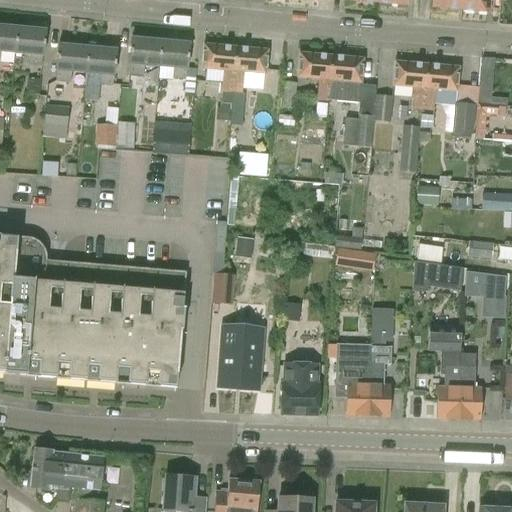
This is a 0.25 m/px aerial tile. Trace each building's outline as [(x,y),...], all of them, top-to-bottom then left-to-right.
[(460,0),(431,0),(431,8),(460,10),(460,0)] [(460,0),(460,10),(484,12),(488,12),(489,0),(460,0)] [(0,59),(1,53),(14,54),(16,28),(0,26),(0,59)] [(14,54),(29,55),(28,66),(41,68),(45,31),(16,28),(14,54)] [(157,67),(160,41),(131,39),(128,65),(129,65),(128,76),(143,77),(144,66),(157,67)] [(185,80),(186,68),(188,44),(160,41),(157,67),(173,69),(172,79),(185,80)] [(71,72),(85,73),(87,47),(58,45),(56,71),(55,83),(70,84),(71,72)] [(232,94),(236,49),(204,46),(202,69),(223,71),(221,93),(222,93),(221,104),(231,105),(232,94)] [(112,87),(113,76),(116,50),(87,47),(85,73),(100,75),(98,99),(110,100),(111,86),(112,87)] [(241,95),(243,72),(264,74),(266,52),(236,49),(232,94),(241,95)] [(327,102),(327,101),(331,58),(299,55),(297,77),(318,79),(316,101),(327,102)] [(492,79),(493,57),(482,57),(481,79),(492,79)] [(360,83),(359,83),(361,60),(331,58),(327,101),(359,103),(360,83)] [(412,110),(422,111),(426,66),(395,63),(393,86),(414,88),(412,110)] [(457,69),(426,66),(422,111),(433,112),(434,93),(455,95),(451,133),(473,135),(477,92),(455,90),(457,69)] [(185,80),(184,93),(193,94),(195,69),(186,68),(185,80)] [(26,94),(39,96),(40,81),(27,79),(26,94)] [(279,109),(294,110),(296,84),(282,82),(279,109)] [(375,96),(373,121),(390,123),(392,98),(375,96)] [(474,139),(483,140),(485,115),(496,116),(497,107),(477,105),(474,139)] [(45,106),(42,138),(66,140),(68,108),(45,106)] [(373,117),(358,116),(357,121),(345,120),(343,146),(370,148),(373,117)] [(117,126),(116,146),(116,149),(133,150),(134,124),(117,123),(117,126)] [(95,146),(116,146),(117,126),(95,126),(95,146)] [(402,126),(399,172),(415,174),(419,128),(402,126)] [(188,155),(189,141),(152,139),(151,153),(188,155)] [(267,175),(268,153),(241,153),(241,175),(267,175)] [(511,195),(482,194),(481,211),(511,211),(511,195)] [(335,236),(334,248),(360,251),(362,229),(352,228),(351,238),(335,236)] [(0,374),(4,375),(4,374),(11,375),(19,375),(18,376),(175,389),(185,273),(62,262),(53,262),(46,261),(46,259),(46,257),(45,255),(45,253),(45,252),(44,250),(43,248),(41,247),(39,244),(37,242),(35,241),(32,240),(30,239),(28,238),(0,236),(0,374)] [(467,258),(491,260),(493,245),(468,242),(467,258)] [(511,262),(511,245),(496,245),(495,262),(511,262)] [(337,248),(335,267),(371,272),(374,254),(337,248)] [(461,270),(441,267),(417,263),(414,263),(412,292),(427,292),(427,287),(460,292),(461,270)] [(465,273),(464,297),(482,298),(504,300),(505,278),(465,273)] [(214,276),(212,304),(232,306),(234,276),(214,275),(214,276)] [(370,312),(369,342),(383,342),(389,343),(389,313),(370,312)] [(262,331),(260,331),(261,320),(245,319),(246,317),(226,316),(226,328),(222,328),(218,388),(257,391),(262,331)] [(439,376),(443,376),(459,376),(460,356),(460,345),(461,329),(427,328),(427,351),(440,351),(439,376)] [(369,347),(369,365),(367,418),(388,418),(389,387),(383,387),(383,366),(390,366),(390,348),(369,347)] [(459,376),(458,421),(479,421),(480,389),(473,389),(474,356),(460,356),(459,376)] [(317,416),(318,386),(319,365),(283,364),(282,385),(281,385),(280,415),(317,416)] [(345,417),(367,418),(369,365),(334,365),(334,399),(346,399),(345,417)] [(443,376),(443,388),(437,388),(436,420),(458,421),(459,376),(443,376)] [(48,485),(60,487),(64,455),(52,453),(52,452),(33,450),(29,489),(48,491),(48,485)] [(96,502),(97,490),(99,491),(102,459),(64,455),(60,487),(74,488),(71,511),(100,511),(102,503),(96,502)] [(204,511),(206,499),(193,498),(194,479),(165,477),(162,510),(185,511),(184,511),(204,511)] [(212,511),(255,511),(258,486),(227,483),(224,495),(214,494),(212,511)] [(311,511),(311,500),(308,500),(308,496),(306,495),(304,495),(303,494),(300,494),(299,494),(297,495),(295,495),(295,499),(277,499),(277,511),(311,511)] [(340,511),(372,511),(373,505),(341,503),(340,511)]
